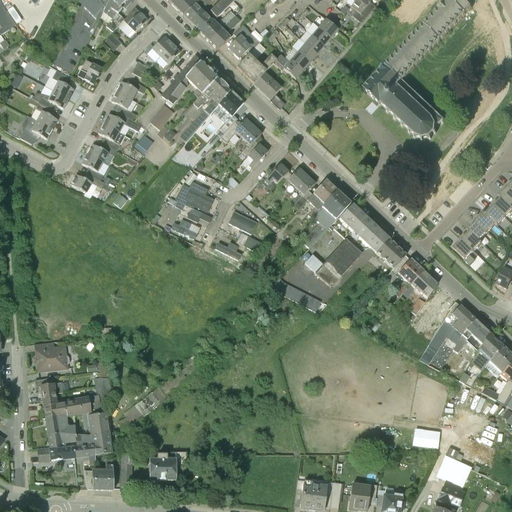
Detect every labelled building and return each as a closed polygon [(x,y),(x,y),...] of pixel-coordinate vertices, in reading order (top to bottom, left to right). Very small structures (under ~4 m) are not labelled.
[(18,0),(29,10),(38,0),(18,0)] [(75,0),(96,20),(100,13),(102,14),(103,13),(104,14),(110,2),(109,0),(75,0)] [(123,8),(126,10),(135,1),(133,0),(109,0),(110,2),(104,14),(112,20),(106,28),(113,33),(124,20),(118,14),(123,8)] [(173,0),(169,4),(183,18),(201,0),(173,0)] [(212,0),(201,0),(183,18),(198,33),(210,21),(201,12),(209,4),(212,0)] [(235,1),(236,0),(222,0),(210,12),(217,19),(235,1)] [(356,12),(352,17),(361,25),(375,8),(369,3),(371,2),(368,0),(357,0),(354,3),(350,8),(356,12)] [(460,0),(448,0),(426,24),(364,91),(377,103),(380,106),(381,104),(388,111),(386,112),(387,113),(389,112),(395,118),(394,119),(395,120),(396,119),(402,124),(401,126),(402,127),(404,125),(410,131),(408,133),(409,134),(411,132),(415,136),(413,138),(415,139),(416,137),(421,139),(421,141),(422,142),(423,140),(428,139),(429,140),(430,140),(429,138),(433,134),(435,135),(436,133),(434,132),(435,127),(441,126),(444,122),(436,115),(437,114),(436,114),(431,110),(432,109),(431,109),(430,109),(424,103),(425,103),(424,102),(423,103),(417,96),(417,95),(416,96),(409,90),(410,89),(409,88),(408,89),(402,82),(470,9),(460,0)] [(0,36),(16,26),(0,1),(0,36)] [(344,16),(348,10),(344,7),(340,13),(344,16)] [(216,26),(210,21),(198,33),(208,43),(235,17),(230,12),(216,26)] [(127,26),(128,27),(135,34),(147,22),(139,14),(127,26)] [(235,17),(208,43),(217,51),(230,38),(227,35),(240,22),(235,17)] [(318,30),(331,40),(338,32),(325,21),(318,30)] [(335,27),(339,30),(344,24),(340,21),(335,27)] [(243,26),(233,36),(237,40),(228,50),(238,60),(251,47),(242,38),(249,32),(243,26)] [(311,38),(324,48),(331,40),(318,30),(311,38)] [(107,39),(117,49),(121,45),(111,35),(107,39)] [(151,51),(160,59),(172,46),(164,38),(153,49),(151,51)] [(304,45),(317,56),(324,48),(311,38),(304,45)] [(107,39),(103,44),(113,54),(117,49),(107,39)] [(6,40),(0,44),(0,45),(3,50),(9,46),(6,40)] [(19,48),(24,52),(29,47),(24,42),(19,48)] [(264,74),(273,65),(276,61),(271,56),(262,65),(261,68),(255,62),(265,51),(260,45),(236,70),(253,86),(264,74)] [(306,61),(310,65),(317,56),(304,45),(298,53),(306,61)] [(146,56),(151,51),(153,49),(150,46),(144,53),(146,56)] [(172,46),(160,59),(167,66),(180,54),(172,46)] [(95,54),(87,48),(82,54),(92,57),(95,54)] [(291,61),(303,72),(310,65),(306,61),(298,53),(291,61)] [(284,69),(283,71),(295,81),(303,72),(291,61),(289,63),(280,56),(277,60),(285,68),(284,69)] [(161,97),(167,102),(184,79),(189,74),(200,63),(195,57),(178,77),(176,75),(173,79),(175,81),(161,97)] [(281,73),(283,71),(284,69),(285,68),(277,60),(276,61),(273,65),(281,73)] [(86,62),(77,77),(93,86),(102,71),(86,62)] [(134,69),(146,75),(149,70),(137,63),(134,69)] [(217,79),(200,63),(189,74),(184,79),(167,102),(165,104),(170,109),(188,87),(187,83),(187,82),(201,96),(202,96),(217,79)] [(131,74),(143,81),(146,75),(134,69),(131,74)] [(52,92),(68,101),(73,91),(64,86),(68,78),(56,72),(52,79),(58,82),(52,92)] [(253,86),(261,94),(273,82),(264,74),(253,86)] [(230,93),(217,79),(202,96),(201,96),(193,105),(198,110),(206,100),(208,102),(206,104),(209,107),(204,112),(185,132),(190,138),(206,119),(217,107),(218,107),(230,93)] [(292,81),(289,84),(294,89),(297,85),(292,81)] [(273,82),(261,94),(269,102),(280,89),(273,82)] [(143,95),(146,90),(134,83),(131,88),(121,83),(116,93),(132,102),(137,92),(143,95)] [(39,104),(51,111),(53,106),(63,111),(68,101),(52,92),(49,97),(35,94),(32,100),(39,104)] [(127,111),(132,102),(116,93),(111,103),(124,110),(121,115),(133,122),(136,116),(127,111)] [(243,105),(230,93),(218,107),(221,109),(231,119),(236,112),(243,105)] [(279,111),(284,106),(275,98),(270,103),(279,111)] [(51,111),(39,104),(36,110),(41,113),(36,123),(52,131),(57,121),(48,116),(51,111)] [(160,111),(170,119),(174,114),(163,106),(160,111)] [(167,123),(170,119),(160,111),(156,115),(167,123)] [(142,127),(133,122),(121,115),(118,121),(108,116),(103,125),(119,134),(124,126),(137,134),(142,127)] [(163,128),(167,123),(156,115),(152,120),(163,128)] [(37,136),(46,141),(52,131),(36,123),(27,118),(22,127),(25,129),(19,139),(31,146),(37,136)] [(160,132),(163,128),(152,120),(149,124),(160,132)] [(238,136),(242,140),(253,128),(245,120),(237,129),(233,125),(220,139),(226,144),(234,135),(236,137),(238,136)] [(114,143),(119,134),(103,125),(98,135),(107,140),(105,146),(117,152),(120,146),(114,143)] [(248,157),(257,147),(254,143),(261,135),(253,128),(242,140),(247,144),(246,145),(247,147),(242,152),(248,157)] [(173,139),(168,134),(164,138),(170,143),(173,139)] [(143,156),(148,149),(139,143),(134,149),(143,156)] [(117,152),(105,146),(102,151),(92,146),(87,155),(103,164),(108,154),(114,158),(117,152)] [(247,168),(248,167),(252,170),(267,154),(259,146),(257,147),(248,157),(242,164),(247,168)] [(98,174),(103,164),(87,155),(81,166),(91,171),(88,176),(100,182),(103,177),(98,174)] [(264,182),(268,185),(272,181),(277,185),(282,180),(287,174),(288,173),(280,165),(264,182)] [(289,187),(291,185),(295,189),(306,177),(298,170),(291,178),(287,174),(282,180),(289,187)] [(196,178),(192,174),(184,183),(189,187),(191,183),(196,178)] [(76,176),(70,186),(86,195),(92,185),(102,190),(105,185),(100,182),(88,176),(85,181),(76,176)] [(298,211),(311,197),(307,193),(315,185),(306,177),(295,189),(300,194),(298,196),(302,199),(294,207),(298,211)] [(111,181),(105,178),(103,183),(108,186),(111,181)] [(311,219),(312,220),(313,218),(316,215),(336,193),(325,182),(313,195),(320,203),(307,216),(311,219)] [(195,210),(206,215),(212,203),(205,200),(209,193),(191,184),(187,190),(180,187),(174,200),(195,210)] [(511,209),(511,208),(511,207),(511,193),(504,186),(500,191),(502,193),(498,197),(500,199),(511,209)] [(336,219),(350,205),(336,193),(316,215),(313,218),(319,224),(302,243),(309,250),(337,220),(336,219)] [(113,203),(120,210),(127,202),(119,196),(113,203)] [(511,211),(511,208),(511,209),(500,199),(497,202),(495,200),(491,205),(505,219),(511,211)] [(497,228),(505,219),(491,205),(486,210),(488,212),(485,215),(495,225),(495,226),(497,228)] [(181,211),(189,215),(192,210),(183,206),(181,211)] [(375,254),(388,240),(352,207),(338,221),(375,255),(375,254)] [(193,210),(192,210),(189,215),(199,219),(201,214),(194,211),(193,210)] [(189,215),(181,211),(178,216),(187,220),(189,215)] [(226,225),(251,237),(257,225),(232,213),(226,225)] [(487,234),(495,226),(495,225),(485,215),(483,213),(479,217),(477,215),(473,220),(487,234)] [(189,215),(187,220),(197,224),(199,219),(189,215)] [(479,243),(480,242),(487,234),(473,220),(468,225),(470,227),(467,231),(469,233),(479,243)] [(178,228),(172,225),(168,233),(194,245),(200,231),(181,221),(178,228)] [(482,244),(480,242),(479,243),(469,233),(466,236),(463,234),(459,239),(474,253),(474,252),(482,244)] [(238,239),(247,243),(249,238),(241,234),(238,239)] [(247,243),(238,239),(236,244),(244,248),(247,243)] [(459,239),(455,244),(457,246),(453,250),(465,261),(464,262),(470,268),(475,262),(474,261),(478,257),(474,252),(474,253),(459,239)] [(331,289),(357,260),(358,252),(345,240),(321,267),(312,258),(305,265),(331,289)] [(375,254),(393,270),(405,257),(388,240),(375,254)] [(240,258),(217,245),(213,251),(237,264),(240,258)] [(410,287),(423,273),(405,257),(393,270),(393,271),(391,273),(400,280),(402,281),(410,287)] [(497,268),(501,264),(498,260),(493,264),(497,268)] [(511,279),(511,272),(504,268),(496,285),(507,291),(511,279)] [(377,279),(381,283),(387,277),(382,273),(377,279)] [(430,294),(435,285),(423,273),(410,287),(407,290),(403,295),(407,298),(414,291),(419,295),(420,295),(426,300),(430,294)] [(284,284),(279,280),(272,288),(276,292),(279,294),(284,284)] [(284,284),(279,294),(285,297),(290,287),(284,284)] [(399,299),(403,295),(407,290),(403,286),(396,294),(395,296),(399,299)] [(295,290),(290,287),(285,297),(290,300),(295,290)] [(300,293),(295,290),(290,300),(292,301),(295,302),(300,293)] [(306,296),(300,293),(295,302),(300,305),(306,296)] [(311,298),(306,296),(300,305),(306,308),(311,298)] [(316,301),(311,298),(306,308),(311,311),(316,301)] [(418,300),(409,312),(416,316),(424,304),(418,300)] [(321,304),(316,301),(311,311),(313,312),(316,314),(321,304)] [(475,322),(459,307),(455,304),(449,314),(445,320),(442,325),(428,347),(427,348),(436,354),(446,339),(456,345),(457,346),(461,337),(475,322)] [(467,344),(477,353),(488,335),(475,322),(461,337),(457,346),(456,345),(453,351),(458,355),(467,344)] [(488,335),(477,353),(471,363),(484,369),(488,364),(502,348),(488,335)] [(501,375),(511,362),(511,357),(502,348),(489,364),(501,375)] [(49,351),(35,353),(38,374),(67,370),(66,367),(67,367),(69,364),(69,359),(66,357),(63,358),(62,349),(49,351)] [(511,362),(501,375),(499,377),(507,383),(500,396),(485,388),(481,394),(503,406),(511,391),(511,362)] [(82,368),(83,376),(99,373),(97,366),(82,368)] [(459,382),(459,383),(463,385),(468,377),(464,375),(462,377),(459,382)] [(43,407),(57,405),(55,396),(62,395),(61,384),(53,386),(52,380),(46,381),(47,387),(39,388),(43,407)] [(88,399),(90,414),(105,411),(111,395),(109,387),(109,380),(98,380),(94,381),(94,386),(85,388),(87,399),(88,399)] [(35,389),(39,388),(47,387),(46,381),(34,383),(35,389)] [(481,395),(481,394),(485,388),(474,382),(471,387),(470,389),(481,395)] [(158,389),(140,403),(148,414),(166,400),(158,389)] [(43,407),(45,420),(57,418),(57,420),(65,419),(82,415),(88,414),(90,414),(88,399),(87,399),(57,405),(43,407)] [(135,411),(129,416),(127,421),(131,425),(142,419),(135,411)] [(89,417),(88,414),(82,415),(85,431),(89,430),(90,430),(89,417)] [(93,447),(95,457),(110,455),(105,415),(89,417),(90,430),(89,430),(90,438),(92,437),(93,447)] [(45,420),(47,437),(60,435),(75,436),(74,429),(67,429),(66,426),(65,419),(57,420),(57,418),(45,420)] [(81,442),(80,436),(75,436),(60,435),(47,437),(49,451),(61,449),(61,451),(65,451),(64,445),(75,443),(81,442)] [(92,437),(90,438),(88,438),(87,437),(80,436),(81,442),(75,443),(76,449),(93,447),(92,437)] [(73,450),(74,460),(89,458),(95,457),(93,447),(76,449),(73,450)] [(61,449),(49,451),(51,463),(74,460),(73,450),(65,451),(61,451),(61,449)] [(38,451),(39,463),(51,463),(49,451),(38,451)] [(175,465),(183,465),(183,462),(186,462),(186,454),(165,454),(165,456),(148,456),(148,483),(175,482),(175,465)] [(121,458),(121,489),(132,489),(132,482),(130,482),(130,466),(145,466),(145,457),(122,456),(121,458)] [(95,457),(89,458),(89,465),(92,465),(92,468),(96,467),(97,466),(95,465),(95,457)] [(92,473),(93,491),(113,492),(112,464),(111,461),(105,461),(104,473),(92,473)] [(86,491),(93,491),(92,473),(84,473),(86,491)] [(341,485),(333,484),(331,496),(330,509),(338,510),(341,485)] [(300,505),(300,509),(323,511),(324,508),(325,496),(326,488),(310,486),(310,488),(302,487),(302,492),(300,505)] [(351,486),(348,508),(357,509),(357,511),(360,511),(366,511),(368,498),(369,488),(351,486)] [(368,498),(375,499),(376,487),(369,486),(369,488),(368,498)] [(458,507),(462,495),(442,488),(434,510),(439,511),(447,511),(450,504),(458,507)] [(381,508),(380,511),(399,511),(399,510),(403,510),(403,504),(400,504),(401,496),(392,495),(392,498),(377,496),(376,507),(381,508)]
